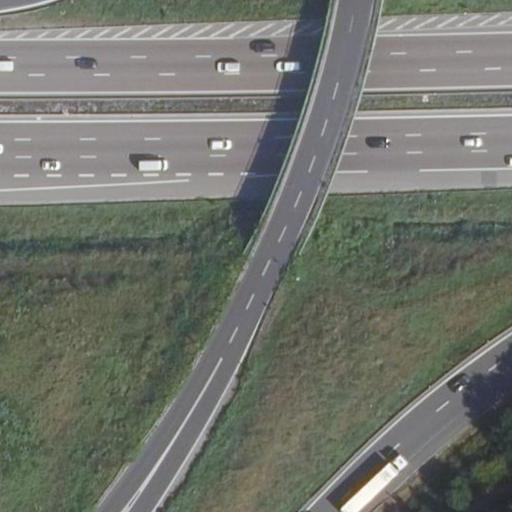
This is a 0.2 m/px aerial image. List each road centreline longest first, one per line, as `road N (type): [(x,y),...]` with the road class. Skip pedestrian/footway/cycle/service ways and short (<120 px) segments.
road 1 (motorway): [(511,59),(0,64)]
road 2 (motorway): [(0,145),(511,141)]
road 3 (trunk): [(221,360),(289,208),(356,0)]
road 4 (motorway): [(332,511),(416,431),(511,359)]
road 5 (motorway): [(108,511),(221,360)]
road 6 (trunk): [(139,511),(202,412),(221,360)]
